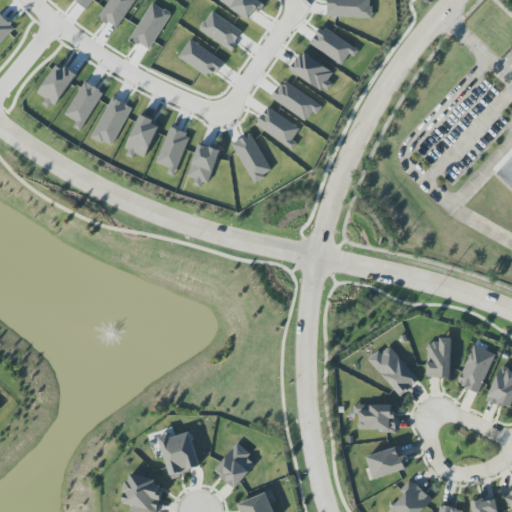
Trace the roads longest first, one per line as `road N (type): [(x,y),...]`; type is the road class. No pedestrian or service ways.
road 1 (tertiary): [(328,511),(304,370),(309,291),(349,150),(414,41),(450,0)]
road 2 (residential): [(0,97),(49,30),(151,93),(228,115),(288,27),(289,0)]
road 3 (residential): [(318,255),(189,226),(110,192),(0,126)]
road 4 (residential): [(511,452),(499,465),(458,477),(430,456),(428,435),(431,417),(456,413),(511,444)]
road 5 (residential): [(511,311),(318,255)]
